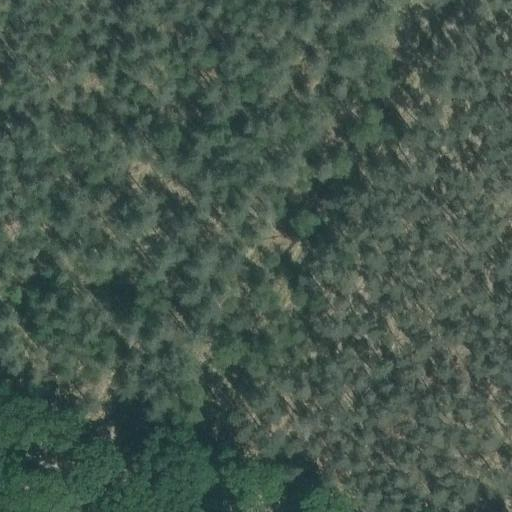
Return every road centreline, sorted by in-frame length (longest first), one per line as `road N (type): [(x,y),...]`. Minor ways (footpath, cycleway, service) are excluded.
road 1 (track): [(160,511),(460,0)]
road 2 (track): [(0,456),(227,511)]
